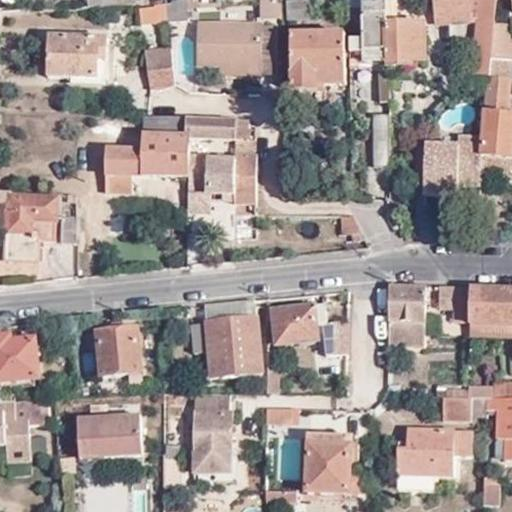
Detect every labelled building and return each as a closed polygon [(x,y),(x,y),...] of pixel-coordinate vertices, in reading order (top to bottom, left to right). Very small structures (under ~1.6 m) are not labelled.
[(184,8),(183,0),(177,1),(177,4),(166,4),(168,23),(185,22),(184,8)] [(217,1),(210,1),(195,1),(195,0),(184,0),(183,0),(184,8),(218,6),(217,1)] [(361,0),(361,39),(357,39),(356,64),(379,63),(380,75),(377,76),(377,102),(387,102),(387,68),(385,0),(361,0)] [(385,0),(387,68),(404,69),(404,64),(423,64),(423,24),(395,24),(395,0),(385,0)] [(493,29),(495,0),(433,0),(434,24),(469,24),(468,0),(479,0),(475,56),(472,77),(489,78),(490,66),(493,29)] [(313,20),(311,1),(285,3),(286,21),(313,20)] [(168,23),(166,4),(142,6),(143,24),(168,23)] [(198,67),(221,67),(248,68),(248,76),(263,76),(264,24),(199,23),(198,67)] [(263,76),(279,76),(279,24),(264,24),(263,76)] [(493,29),(490,66),(510,66),(511,66),(511,51),(507,51),(508,29),(493,29)] [(343,86),(342,35),(293,35),(293,92),(321,92),(322,86),(343,86)] [(107,39),(49,37),(48,77),(106,80),(107,39)] [(175,86),(171,48),(146,51),(150,91),(165,92),(175,86)] [(490,66),(489,78),(508,81),(510,66),(490,66)] [(221,75),(248,76),(248,68),(221,67),(221,75)] [(482,158),(511,161),(511,153),(511,115),(506,115),(508,81),(489,78),(484,139),(482,158)] [(378,116),(387,116),(387,102),(377,102),(378,116)] [(130,178),(189,180),(189,156),(190,137),(190,120),(190,117),(179,117),(147,116),(145,149),(106,148),(104,174),(85,173),(84,235),(104,235),(106,194),(130,195),(130,178)] [(369,168),(388,168),(387,116),(378,116),(370,116),(369,168)] [(240,122),(190,120),(190,137),(240,139),(240,122)] [(426,146),(424,197),(457,198),(457,188),(479,188),(479,187),(481,169),(482,158),(484,139),(458,137),(458,147),(426,146)] [(189,180),(188,194),(232,195),(233,206),(255,207),(256,159),(234,158),(234,164),(210,163),(210,157),(189,156),(189,180)] [(481,169),(492,171),(510,172),(511,161),(482,158),(481,169)] [(481,169),(479,187),(491,188),(492,171),(481,169)] [(0,190),(0,198),(11,199),(10,191),(0,190)] [(0,198),(0,234),(7,235),(7,229),(10,228),(11,199),(0,198)] [(7,229),(7,235),(6,263),(39,265),(40,245),(56,245),(58,203),(54,202),(11,199),(10,228),(7,229)] [(341,234),(361,234),(352,217),(342,217),(341,234)] [(60,246),(78,247),(78,222),(61,221),(60,246)] [(423,347),(425,288),(393,286),(391,288),(389,345),(423,347)] [(470,323),(471,289),(439,288),(439,306),(463,308),(462,323),(470,323)] [(470,337),(511,339),(511,291),(471,289),(470,323),(470,337)] [(258,319),(257,302),(207,307),(208,324),(258,319)] [(330,356),(348,355),(349,322),(330,324),(329,305),(277,310),(280,345),(322,341),(320,326),(326,325),(330,356)] [(264,373),(258,319),(208,324),(211,353),(213,365),(206,365),(207,378),(264,373)] [(211,353),(208,324),(192,325),(195,355),(211,353)] [(103,377),(143,373),(140,329),(99,333),(103,377)] [(14,335),(0,336),(0,382),(41,379),(39,340),(14,342),(14,335)] [(280,396),(284,396),(284,390),(277,389),(277,384),(267,384),(268,389),(267,396),(280,396)] [(488,400),(511,401),(511,384),(500,384),(499,390),(468,389),(468,400),(472,400),(488,400)] [(452,390),(451,399),(463,399),(463,390),(452,390)] [(471,425),(472,400),(468,400),(463,399),(451,399),(444,398),(443,424),(471,425)] [(511,401),(488,400),(488,412),(499,412),(498,440),(506,441),(505,464),(511,463),(511,401)] [(232,417),(231,401),(196,401),(196,474),(232,475),(234,417),(232,417)] [(0,447),(9,447),(10,463),(10,465),(32,463),(30,427),(52,425),(51,402),(15,405),(5,405),(0,405),(0,447)] [(292,426),(292,411),(266,412),(266,427),(292,426)] [(146,457),(144,415),(81,420),(84,460),(146,457)] [(400,477),(454,478),(455,454),(473,455),(474,435),(408,432),(408,452),(400,452),(400,477)] [(350,478),(351,440),(309,438),(307,496),(351,499),(351,496),(360,496),(360,478),(350,478)] [(0,463),(10,463),(9,447),(0,447),(0,463)] [(500,507),(500,486),(486,486),(485,507),(500,507)] [(266,492),(266,502),(297,503),(297,493),(266,492)]
